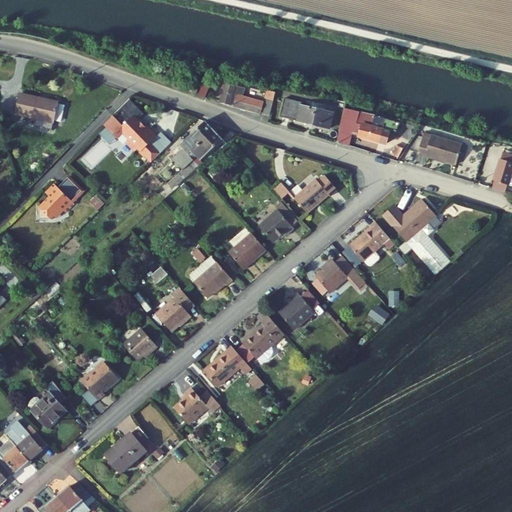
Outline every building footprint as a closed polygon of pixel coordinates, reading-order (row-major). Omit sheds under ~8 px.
[(205,98),(210,86),(203,83),(198,95),(205,98)] [(234,106),(260,113),(264,97),(257,95),(255,100),(237,95),(235,95),(235,94),(233,94),(234,92),(241,94),(243,89),(244,86),(240,85),(240,88),(233,86),(225,84),(220,102),(231,105),(233,97),(236,98),(234,106)] [(58,107),(59,103),(19,94),(15,113),(37,118),(35,125),(52,129),(54,122),(56,115),(63,116),(65,109),(58,107)] [(270,115),(273,101),(267,99),(263,114),(270,115)] [(330,128),(333,112),(301,105),(302,103),(284,99),(280,117),(298,121),(298,122),(330,128)] [(385,118),(345,108),(339,132),(343,133),(341,143),(351,146),(354,136),(360,137),(388,143),(391,131),(390,131),(392,121),(385,119),(385,118)] [(136,150),(137,150),(139,148),(142,151),(145,155),(152,162),(162,152),(152,141),(157,135),(147,124),(144,127),(141,123),(141,121),(134,114),(126,122),(126,121),(124,124),(123,125),(113,116),(103,125),(117,138),(123,132),(130,140),(129,141),(128,142),(128,143),(128,144),(134,150),(135,150),(136,150)] [(62,124),(63,116),(56,115),(54,122),(62,124)] [(214,131),(205,121),(183,142),(183,143),(180,146),(183,150),(173,159),(182,170),(194,160),(189,155),(214,131)] [(152,141),(162,152),(172,142),(161,131),(157,135),(152,141)] [(226,144),(214,131),(189,155),(194,160),(182,170),(168,183),(172,188),(198,165),(197,164),(214,149),(217,152),(226,144)] [(456,165),(463,145),(425,133),(418,153),(456,165)] [(397,145),(393,154),(400,158),(404,148),(397,145)] [(492,189),(506,192),(508,184),(511,184),(511,153),(500,151),(492,189)] [(295,198),(307,213),(329,194),(331,196),(338,190),(325,175),(318,181),(316,179),(295,198)] [(69,177),(58,187),(74,203),(85,192),(69,177)] [(58,187),(54,183),(45,193),(49,196),(39,207),(42,210),(42,216),(48,216),(51,219),(62,209),(66,213),(75,204),(74,203),(58,187)] [(282,183),(274,189),(282,199),(290,193),(282,183)] [(103,204),(98,198),(92,203),(98,209),(103,204)] [(423,200),(413,208),(414,209),(424,201),(423,200)] [(436,216),(424,201),(414,209),(413,208),(403,216),(394,206),(383,215),(406,241),(398,247),(405,255),(413,249),(436,275),(451,262),(428,236),(435,230),(428,223),(436,216)] [(287,234),(294,228),(278,210),(259,226),(273,242),(280,237),(285,232),(286,234),(287,234)] [(391,239),(376,222),(369,227),(370,228),(349,246),(363,262),(384,243),(389,249),(394,245),(390,240),(391,239)] [(257,258),(267,250),(252,233),(229,253),(243,268),(256,257),(257,258)] [(205,256),(199,249),(193,255),(199,261),(205,256)] [(366,283),(343,256),(335,262),(332,259),(321,269),(323,271),(320,273),(316,277),(330,293),(348,277),(359,290),(366,283)] [(217,263),(212,257),(204,263),(210,269),(217,263)] [(244,270),(257,258),(256,257),(243,268),(244,270)] [(226,285),(233,279),(218,262),(217,263),(210,269),(204,263),(192,275),(192,278),(195,282),(194,283),(208,298),(214,292),(224,283),(226,285)] [(169,274),(162,266),(151,275),(158,283),(169,274)] [(216,294),(226,285),(224,283),(214,292),(216,294)] [(187,311),(195,305),(180,288),(172,295),(175,298),(157,314),(172,332),(179,325),(191,315),(187,311)] [(309,290),(301,296),(313,310),(321,303),(309,290)] [(313,310),(301,296),(299,293),(292,299),(294,301),(279,313),(294,330),(315,312),(313,310)] [(127,299),(124,294),(118,298),(122,302),(127,299)] [(384,310),(378,306),(373,312),(379,317),(384,310)] [(190,319),(192,317),(191,315),(179,325),(181,327),(190,319)] [(284,334),(269,316),(261,323),(263,325),(242,343),(256,359),(257,358),(258,360),(263,361),(267,360),(272,356),(273,352),(272,348),(271,346),(284,334)] [(142,328),(124,345),(138,361),(144,356),(150,351),(151,352),(158,347),(142,328)] [(15,334),(12,336),(20,346),(26,342),(22,337),(20,339),(17,335),(16,336),(15,334)] [(218,387),(240,368),(245,374),(251,369),(232,346),(203,371),(218,387)] [(104,361),(81,381),(98,400),(105,394),(104,392),(119,379),(104,361)] [(66,411),(60,404),(66,398),(53,381),(45,389),(50,394),(42,402),(38,398),(34,398),(29,403),(28,406),(32,411),(48,428),(66,411)] [(212,413),(220,406),(207,391),(200,398),(191,388),(185,394),(187,397),(183,401),(174,408),(180,415),(188,425),(208,408),(212,413)] [(14,430),(7,435),(10,439),(29,461),(48,444),(31,425),(19,436),(14,430)] [(147,450),(142,444),(149,438),(139,426),(106,455),(121,473),(147,450)] [(0,461),(12,476),(29,461),(10,439),(0,447),(0,461)] [(159,449),(154,454),(158,458),(163,453),(159,449)] [(0,486),(12,476),(0,461),(0,486)] [(222,466),(218,461),(212,467),(217,471),(222,466)] [(96,499),(77,483),(71,488),(69,486),(57,496),(70,511),(88,511),(91,510),(88,506),(96,499)] [(57,496),(40,511),(68,511),(70,511),(57,496)]
